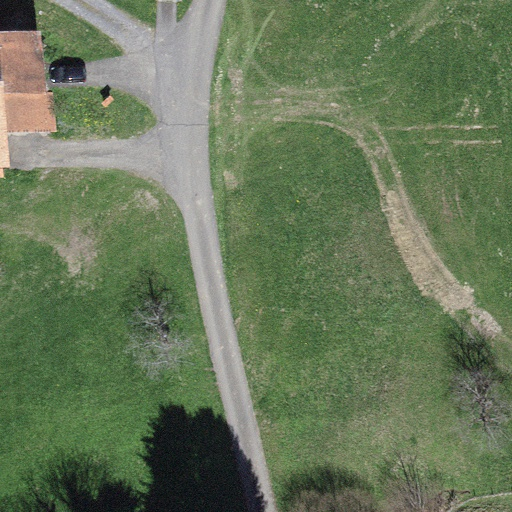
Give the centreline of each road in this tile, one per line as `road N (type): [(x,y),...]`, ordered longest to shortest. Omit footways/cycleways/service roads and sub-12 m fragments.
road 1 (unclassified): [(276,511),(213,305),(192,171),(193,82),(210,0)]
road 2 (track): [(511,372),(399,233),(359,136),(268,94),(193,82)]
